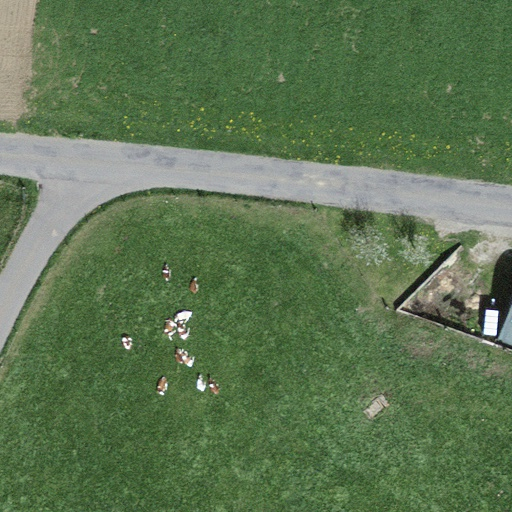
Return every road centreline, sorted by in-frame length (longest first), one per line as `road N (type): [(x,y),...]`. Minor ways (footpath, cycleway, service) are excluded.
road 1 (unclassified): [(511,201),(264,167),(0,144)]
road 2 (track): [(0,324),(68,199),(110,152)]
